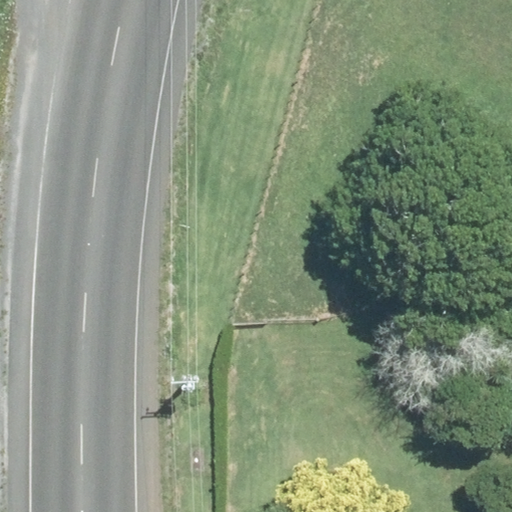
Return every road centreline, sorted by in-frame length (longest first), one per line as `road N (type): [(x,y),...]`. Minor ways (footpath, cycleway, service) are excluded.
road 1 (secondary): [(84,511),(86,298),(105,148)]
road 2 (unclassified): [(105,148),(49,0)]
road 3 (secondary): [(105,148),(131,0)]
